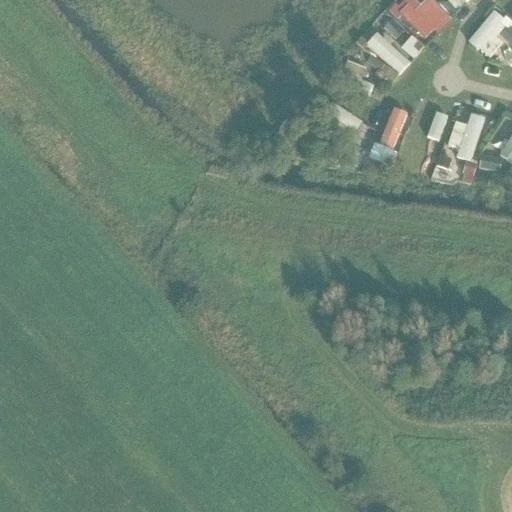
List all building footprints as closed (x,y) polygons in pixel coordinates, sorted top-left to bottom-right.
[(430,27),(443,15),(429,0),(426,0),(415,11),(430,27)] [(448,14),(457,0),(442,0),(438,7),(448,14)] [(423,40),(432,30),(404,4),(395,14),(423,40)] [(465,38),(482,53),(504,29),(511,35),(511,24),(493,7),(465,38)] [(363,43),(399,76),(410,64),(374,31),(363,43)] [(385,113),(398,123),(405,113),(392,104),(385,113)] [(361,139),(367,122),(334,110),(328,128),(361,139)] [(445,145),(471,152),(482,115),(467,111),(464,122),(452,119),(445,145)] [(511,128),(502,148),(511,153),(511,128)]
